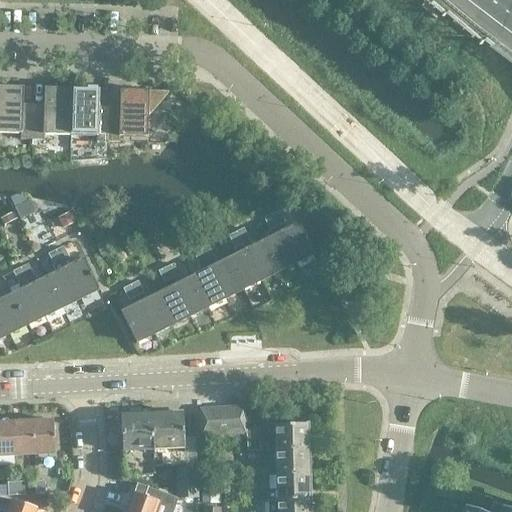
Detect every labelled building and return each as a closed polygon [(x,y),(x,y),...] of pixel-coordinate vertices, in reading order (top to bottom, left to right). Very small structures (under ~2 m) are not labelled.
[(32,141),(33,105),(23,105),(23,88),(18,88),(18,89),(0,88),(0,133),(20,134),(20,140),(32,141)] [(70,136),(72,90),(50,90),(50,89),(44,89),(44,105),(33,105),(32,141),(44,141),(44,135),(70,136)] [(108,143),(109,107),(99,107),(99,90),(94,90),(94,91),(72,90),(70,136),(96,137),(96,143),(108,143)] [(148,118),(168,94),(169,93),(126,92),(126,91),(120,91),(120,107),(109,107),(108,143),(120,143),(120,137),(147,138),(148,118)] [(314,255),(299,225),(290,230),(286,223),(285,223),(279,211),(272,215),(281,234),(296,264),(314,255)] [(296,264),(281,234),(272,215),(264,219),(270,231),(269,231),(273,238),(263,243),(278,273),(296,264)] [(278,273),(263,243),(254,248),(250,241),(244,229),(236,233),(246,252),(260,282),(278,273)] [(260,282),(246,252),(236,233),(229,237),(234,249),(233,249),(237,256),(228,261),(243,290),(260,282)] [(98,291),(83,261),(74,266),(71,259),(69,259),(63,247),(56,251),(65,270),(80,300),(98,291)] [(243,290),(228,261),(219,265),(215,258),(214,259),(208,247),(201,251),(210,270),(225,299),(243,290)] [(80,300),(65,270),(56,251),(48,255),(54,267),(57,274),(47,279),(62,309),(80,300)] [(225,299),(210,270),(201,251),(193,254),(199,266),(198,267),(201,274),(192,279),(207,308),(225,299)] [(383,271),(386,266),(373,261),(371,266),(383,271)] [(62,309),(47,279),(39,283),(35,276),(34,277),(28,265),(20,269),(30,288),(44,317),(62,309)] [(179,277),(173,265),(165,268),(171,280),(179,277)] [(171,280),(165,268),(158,272),(164,284),(171,280)] [(44,317),(30,288),(20,269),(13,272),(19,284),(18,285),(21,292),(12,297),(27,326),(44,317)] [(207,308),(192,279),(175,287),(189,317),(207,308)] [(143,294),(137,282),(130,286),(136,298),(143,294)] [(136,298),(130,286),(122,290),(128,302),(136,298)] [(189,317),(175,287),(157,296),(172,326),(189,317)] [(172,326),(157,296),(139,305),(154,335),(172,326)] [(27,326),(12,297),(3,301),(0,297),(0,317),(9,335),(27,326)] [(154,335),(139,305),(121,314),(136,344),(154,335)] [(0,339),(9,335),(0,317),(0,339)] [(244,430),(244,409),(244,407),(242,407),(242,408),(202,411),(201,410),(200,410),(201,438),(245,435),(244,430)] [(184,466),(182,415),(183,415),(183,411),(151,413),(151,416),(153,456),(161,455),(162,467),(184,466)] [(153,456),(151,416),(151,413),(118,414),(119,435),(122,435),(124,477),(140,476),(139,456),(153,456)] [(54,454),(53,421),(32,422),(34,456),(54,454)] [(34,456),(32,422),(13,423),(15,457),(34,456)] [(0,457),(15,457),(13,423),(0,424),(0,457)] [(308,450),(307,425),(302,425),(302,423),(294,424),(294,426),(275,426),(276,449),(276,451),(308,450)] [(261,444),(260,429),(244,430),(245,435),(246,435),(247,452),(261,452),(261,444)] [(308,476),(308,450),(276,451),(276,474),(276,477),(308,476)] [(198,496),(197,467),(177,468),(178,497),(198,496)] [(268,474),(268,468),(254,469),(254,477),(276,477),(276,474),(268,474)] [(309,501),(308,476),(276,477),(277,491),(254,492),(255,502),(277,502),(309,501)] [(45,495),(44,482),(44,481),(35,482),(36,495),(45,495)] [(25,496),(24,482),(16,483),(17,496),(25,496)] [(221,482),(202,482),(203,502),(222,501),(221,482)] [(17,496),(16,483),(7,483),(8,497),(17,496)] [(173,511),(178,498),(137,485),(134,494),(158,503),(155,511),(173,511)] [(155,511),(158,503),(134,494),(127,511),(155,511)] [(35,511),(37,510),(12,501),(7,511),(35,511)] [(309,511),(309,501),(277,502),(277,511),(309,511)]
